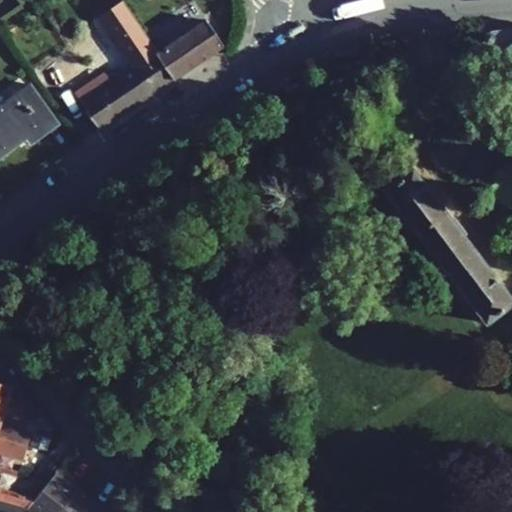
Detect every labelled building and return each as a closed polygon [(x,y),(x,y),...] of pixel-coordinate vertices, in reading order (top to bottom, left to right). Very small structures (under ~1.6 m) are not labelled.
[(174,79),(157,53),(143,31),(137,23),(122,0),(99,15),(122,48),(136,68),(126,75),(113,84),(109,78),(105,80),(109,87),(83,105),(100,130),(174,79)] [(157,53),(174,79),(223,46),(206,21),(166,47),(157,53)] [(157,53),(166,47),(151,25),(143,31),(157,53)] [(486,44),(492,44),(511,70),(511,27),(484,33),(482,40),(486,44)] [(136,68),(122,48),(112,55),(126,75),(136,68)] [(58,122),(31,85),(15,96),(42,133),(58,122)] [(0,107),(0,156),(25,137),(29,143),(42,133),(15,96),(0,107)] [(511,305),(511,298),(412,167),(384,189),(488,325),(511,305)] [(0,411),(4,412),(30,420),(33,409),(30,406),(27,403),(8,397),(11,386),(0,382),(0,372),(4,361),(0,357),(0,411)] [(0,438),(27,446),(31,432),(0,423),(4,412),(0,411),(0,438)] [(49,440),(34,435),(31,445),(46,450),(49,440)] [(0,438),(0,453),(22,460),(27,446),(0,438)] [(30,475),(35,469),(21,465),(19,472),(20,472),(30,475)] [(0,467),(0,471),(11,475),(12,470),(0,467)] [(90,499),(55,472),(47,482),(34,498),(27,507),(33,511),(121,511),(117,509),(114,511),(101,511),(88,501),(90,499)] [(23,511),(34,498),(47,482),(39,476),(25,496),(2,490),(0,489),(0,511),(3,511),(23,511)]
